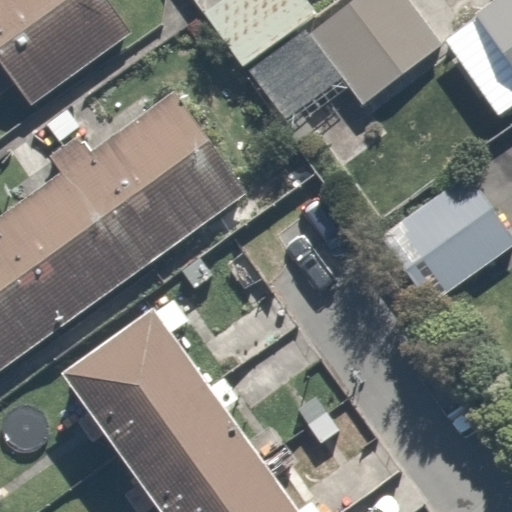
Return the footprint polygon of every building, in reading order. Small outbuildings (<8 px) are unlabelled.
[(0,0),(0,81),(1,80),(19,103),(121,28),(100,0),(0,0)] [(208,0),(195,10),(230,59),(309,3),(306,0),(208,0)] [(281,122),(335,82),(374,135),(459,72),(405,0),(332,0),(295,28),(241,69),(281,122)] [(511,0),(501,0),(511,14),(511,0)] [(0,364),(244,188),(171,87),(0,210),(0,364)] [(501,246),(451,169),(372,221),(423,298),(501,246)] [(283,511),(128,301),(39,367),(146,511),(283,511)] [(397,511),(404,507),(387,483),(346,511),(397,511)]
